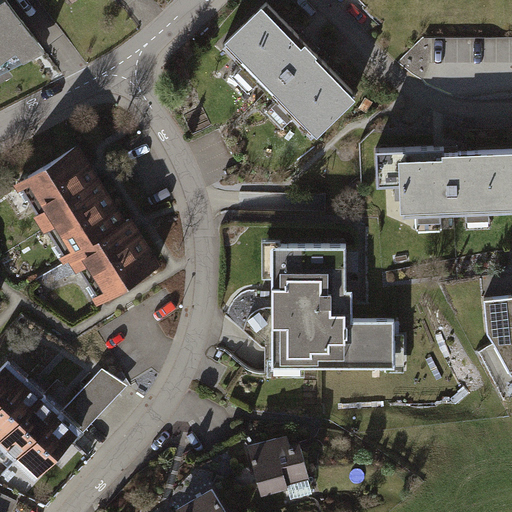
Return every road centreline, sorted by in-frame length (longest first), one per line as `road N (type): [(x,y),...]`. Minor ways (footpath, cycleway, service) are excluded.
road 1 (residential): [(123,62),(190,173),(207,275),(192,352),(172,396),(71,511)]
road 2 (residential): [(123,62),(0,126)]
